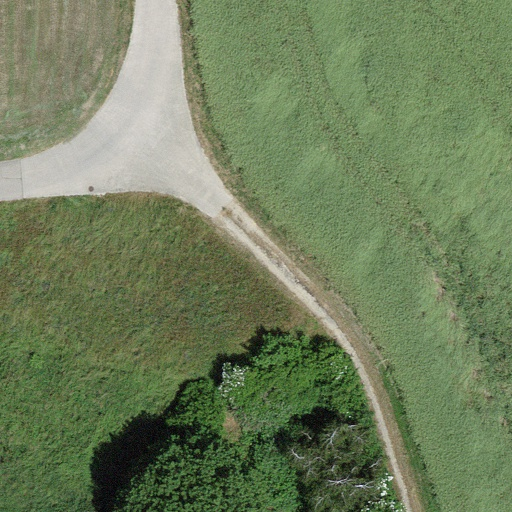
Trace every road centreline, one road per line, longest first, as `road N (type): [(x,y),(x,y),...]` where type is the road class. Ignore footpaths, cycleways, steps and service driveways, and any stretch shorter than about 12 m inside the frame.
road 1 (track): [(414,511),(359,348),(144,136),(0,182)]
road 2 (track): [(138,0),(144,136)]
